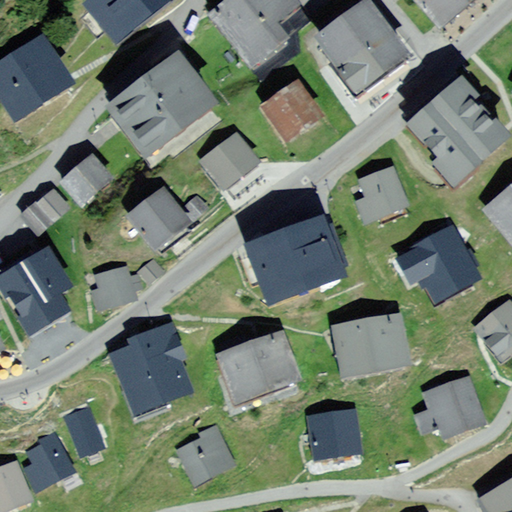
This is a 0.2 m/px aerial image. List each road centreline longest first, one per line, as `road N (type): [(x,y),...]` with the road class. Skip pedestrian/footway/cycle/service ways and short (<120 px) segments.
road 1 (residential): [(511,5),(138,313),(71,361),(0,391)]
road 2 (residential): [(198,0),(0,212)]
road 3 (residential): [(383,488),(327,488),(174,511)]
road 4 (residential): [(383,488),(489,434),(511,402)]
